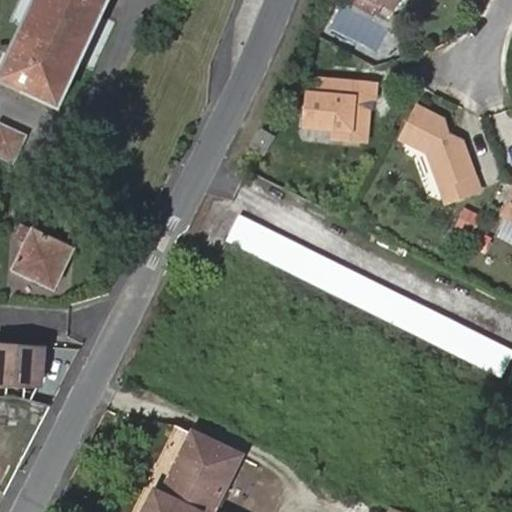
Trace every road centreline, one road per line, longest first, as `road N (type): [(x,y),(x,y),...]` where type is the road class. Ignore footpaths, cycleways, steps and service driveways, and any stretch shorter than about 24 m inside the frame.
road 1 (residential): [(279,0),(27,511)]
road 2 (unknown): [(139,0),(85,100),(30,112),(0,100)]
